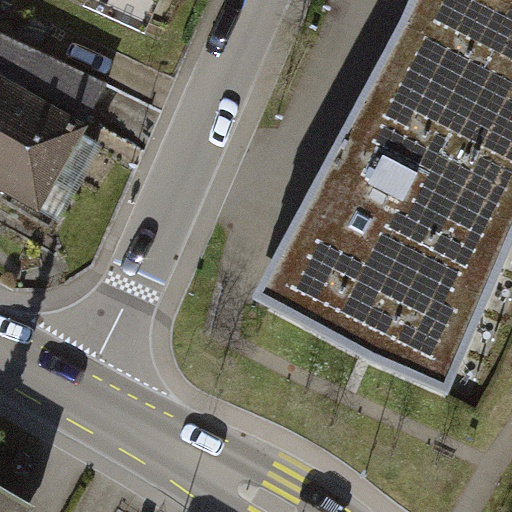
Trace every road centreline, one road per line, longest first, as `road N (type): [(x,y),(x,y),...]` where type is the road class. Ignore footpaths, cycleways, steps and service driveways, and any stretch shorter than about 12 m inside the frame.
road 1 (residential): [(264,0),(82,398)]
road 2 (secondary): [(285,511),(82,398)]
